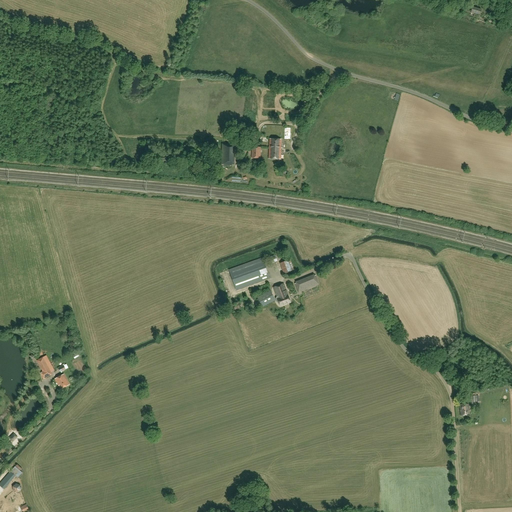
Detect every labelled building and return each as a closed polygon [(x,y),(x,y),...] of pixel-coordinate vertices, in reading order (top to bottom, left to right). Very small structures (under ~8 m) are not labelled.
[(270,139),(269,148),(281,149),(281,139),(270,139)] [(222,165),(231,165),(231,144),(222,144),(222,165)] [(260,158),(260,147),(252,147),(252,158),(260,158)] [(281,149),(269,148),(269,159),(280,159),(281,149)] [(275,254),(269,257),(272,263),(278,261),(275,254)] [(263,258),(229,270),(236,290),(270,277),(263,258)] [(316,276),(295,284),(299,293),(319,285),(316,276)] [(284,284),(274,287),(278,299),(276,299),(277,303),(279,303),(280,306),(291,303),(288,295),(284,284)] [(271,291),(257,298),(262,307),(275,300),(271,291)] [(43,357),(37,361),(43,372),(40,373),(43,379),(52,375),(43,357)] [(64,374),(55,379),(61,390),(70,385),(64,374)] [(469,404),(460,405),(461,416),(469,416),(469,404)] [(15,466),(11,471),(10,471),(0,483),(0,486),(4,490),(16,476),(18,478),(23,473),(15,466)] [(0,502),(4,508),(12,501),(6,492),(0,496),(0,502)] [(19,507),(24,502),(20,497),(10,506),(13,510),(18,505),(19,507)]
